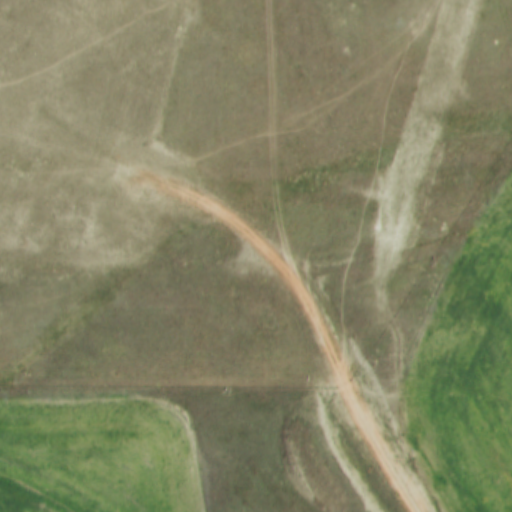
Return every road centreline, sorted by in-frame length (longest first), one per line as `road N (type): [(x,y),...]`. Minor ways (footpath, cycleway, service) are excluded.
road 1 (track): [(385,442),(325,327),(279,261),(226,214),(160,181),(123,174)]
road 2 (track): [(385,442),(430,314),(478,216),(511,179)]
